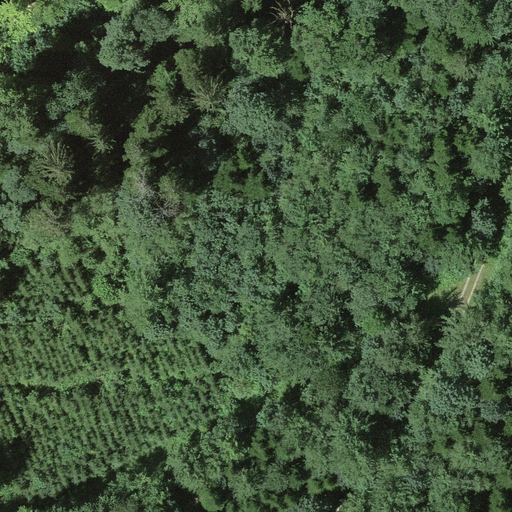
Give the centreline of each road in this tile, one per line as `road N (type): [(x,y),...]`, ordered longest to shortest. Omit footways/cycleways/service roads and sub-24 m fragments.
road 1 (track): [(511,247),(470,283),(410,309),(83,496),(36,511)]
road 2 (track): [(337,511),(408,413),(511,184)]
